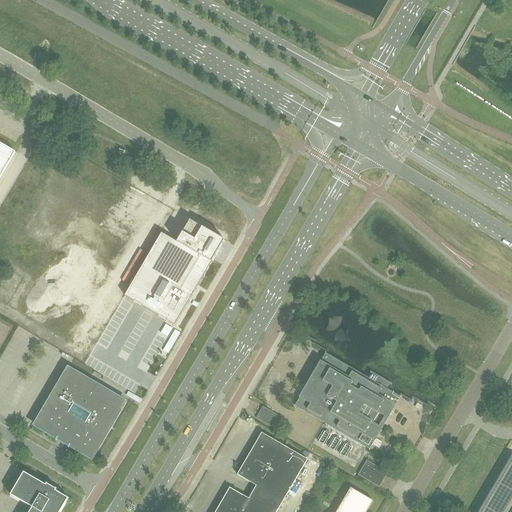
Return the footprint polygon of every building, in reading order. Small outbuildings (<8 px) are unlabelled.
[(0,0),(0,50),(23,8),(7,0),(0,0)] [(0,177),(15,153),(0,143),(0,177)] [(162,234),(125,296),(175,325),(221,247),(224,241),(222,240),(190,221),(177,243),(162,234)] [(367,378),(326,353),(295,406),(369,450),(400,397),(388,390),(392,384),(371,371),(367,378)] [(92,459),(125,402),(68,368),(35,425),(57,438),(55,440),(56,441),(58,438),(69,445),(68,447),(69,448),(70,446),(92,459)] [(259,413),(256,418),(276,430),(283,418),(263,406),(259,413)] [(230,488),(215,511),(277,511),(308,460),(262,433),(241,468),(239,467),(237,471),(238,472),(237,475),(256,486),(249,499),(230,488)] [(511,511),(511,455),(478,511),(511,511)] [(367,460),(358,475),(379,487),(384,480),(388,473),(367,460)] [(60,511),(68,498),(47,486),(24,472),(11,495),(32,508),(29,511),(60,511)] [(366,511),(373,501),(351,488),(336,511),(366,511)]
